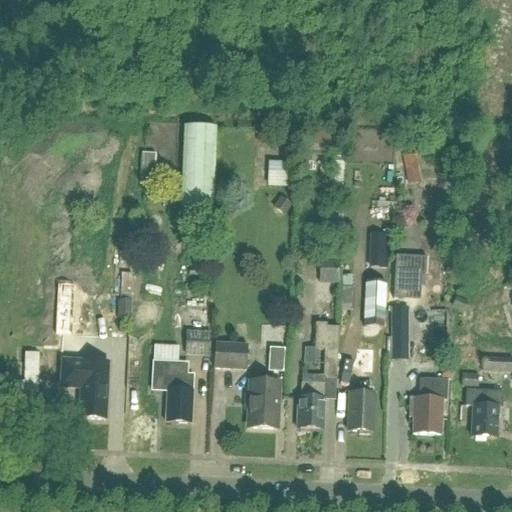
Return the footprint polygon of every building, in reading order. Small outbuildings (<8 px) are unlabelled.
[(181,210),(212,212),(215,132),(184,130),(181,210)] [(141,157),(139,188),(152,189),(154,158),(141,157)] [(403,161),(407,185),(419,184),(415,159),(403,161)] [(343,168),(333,167),(332,194),(343,195),(343,168)] [(289,207),(280,200),(273,210),(282,217),(289,207)] [(396,260),(393,302),(418,303),(419,276),(424,276),(425,262),(396,260)] [(337,286),(338,264),(318,264),(318,286),(337,286)] [(365,286),(363,330),(383,331),(385,287),(365,286)] [(71,338),(74,290),(57,289),(55,337),(71,338)] [(142,326),(157,326),(157,308),(142,308),(142,326)] [(189,334),(211,334),(212,310),(190,310),(189,334)] [(392,328),(392,343),(408,343),(408,328),(392,328)] [(314,353),(323,353),(323,384),(336,384),(337,332),(315,331),(314,353)] [(211,372),(234,373),(245,374),(246,348),(235,348),(213,347),(211,372)] [(282,376),(284,353),(269,352),(267,375),(282,376)] [(28,355),(28,384),(13,384),(13,395),(42,395),(41,355),(28,355)] [(480,374),(503,375),(504,361),(481,359),(480,374)] [(62,364),(60,391),(80,392),(79,422),(105,423),(107,366),(62,364)] [(165,426),(190,427),(192,379),(186,378),(187,367),(153,366),(151,394),(167,395),(165,426)] [(478,379),(462,378),(461,391),(477,392),(478,379)] [(413,422),(412,437),(439,438),(441,404),(447,405),(448,384),(420,383),(419,403),(409,402),(408,421),(413,422)] [(275,433),(277,387),(250,386),(250,398),(245,398),(245,414),(249,414),(248,432),(275,433)] [(298,403),(297,432),(322,434),(323,404),(321,403),(322,388),(301,387),(301,403),(298,403)] [(501,412),(502,396),(465,394),(465,410),(472,410),(470,441),(496,442),(497,412),(501,412)] [(349,397),(348,435),(371,436),(373,398),(349,397)]
